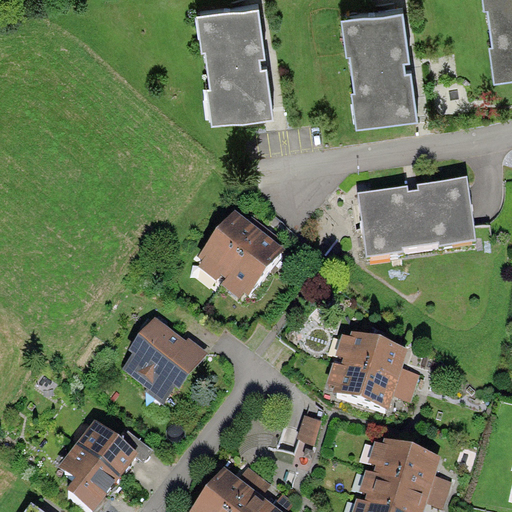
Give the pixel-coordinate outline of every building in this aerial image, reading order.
[(511,0),(484,0),(496,81),(511,78),(511,0)] [(259,7),(200,15),(216,126),(275,118),(267,65),(260,66),(259,57),(266,56),(259,7)] [(404,10),(343,18),(358,126),(419,118),(412,67),(404,68),(402,58),(410,57),(404,10)] [(407,191),(360,198),(368,257),(407,252),(406,245),(438,241),(440,251),(480,245),(471,178),(419,185),(421,196),(408,198),(407,191)] [(236,218),(201,267),(227,285),(269,225),(261,219),(253,230),(236,218)] [(269,225),(227,285),(251,303),(286,253),(269,241),(277,230),(269,225)] [(208,359),(158,322),(131,358),(136,362),(128,373),(165,400),(174,389),(182,395),(208,359)] [(409,361),(348,343),(339,372),(400,390),(409,361)] [(330,401),(391,419),(400,390),(339,372),(330,401)] [(422,383),(411,379),(403,405),(413,408),(422,383)] [(323,425),(307,421),(301,443),(317,447),(323,425)] [(122,486),(141,461),(95,426),(77,451),(122,486)] [(441,467),(382,447),(373,474),(432,495),(441,467)] [(102,511),(122,486),(77,451),(57,476),(75,490),(67,501),(81,511),(102,511)] [(260,479),(250,472),(242,482),(252,489),(260,479)] [(373,474),(363,502),(392,511),(426,511),(432,495),(373,474)] [(235,511),(249,493),(224,475),(196,511),(235,511)] [(269,486),(260,479),(252,489),(262,497),(269,486)] [(445,511),(453,487),(442,483),(434,509),(445,511)] [(273,511),(249,493),(235,511),(273,511)] [(288,511),(293,506),(284,499),(277,508),(281,511),(288,511)] [(392,511),(363,502),(359,511),(392,511)]
